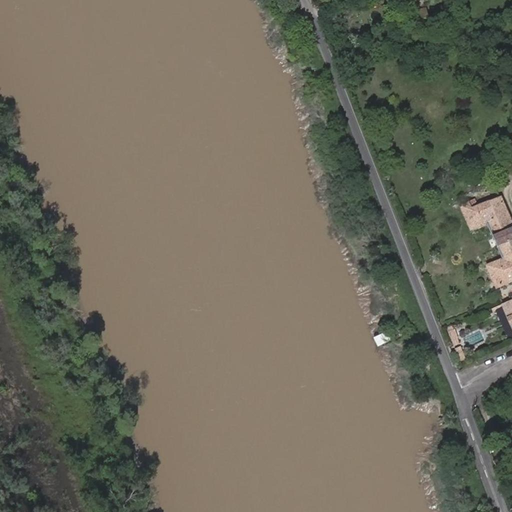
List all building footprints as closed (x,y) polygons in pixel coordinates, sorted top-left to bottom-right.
[(427,6),(415,9),(407,11),(413,30),(433,26),(427,6)] [(511,223),(499,195),(469,209),(467,204),(458,208),(468,231),(483,224),(499,259),(484,265),(494,288),(511,279),(511,272),(511,270),(511,269),(511,223)] [(498,303),(511,332),(511,294),(508,297),(509,298),(498,303)] [(453,328),(446,330),(450,344),(457,343),(453,328)] [(468,347),(483,340),(479,331),(463,338),(468,347)] [(453,347),(455,362),(462,361),(461,346),(453,347)]
